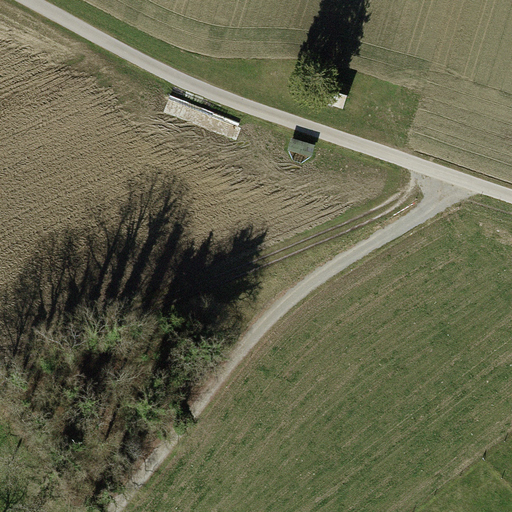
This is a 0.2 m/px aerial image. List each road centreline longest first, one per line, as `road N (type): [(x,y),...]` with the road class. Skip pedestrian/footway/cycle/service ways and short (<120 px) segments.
road 1 (track): [(35,0),(165,69),(511,195)]
road 2 (track): [(473,181),(297,294),(107,511)]
road 3 (track): [(0,380),(67,339),(407,203),(428,165)]
